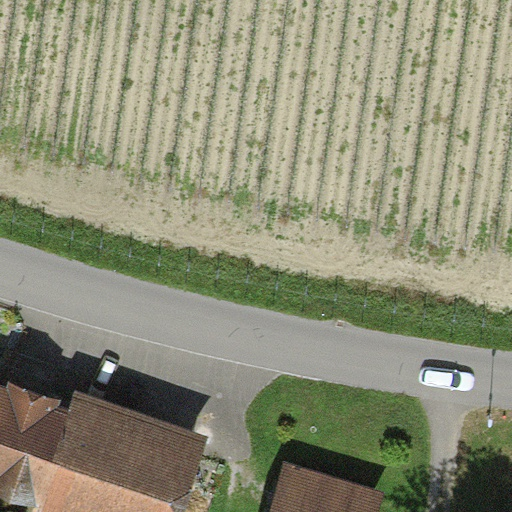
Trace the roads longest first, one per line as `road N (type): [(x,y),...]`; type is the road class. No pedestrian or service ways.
road 1 (unclassified): [(511,383),(264,344),(0,265)]
road 2 (track): [(447,511),(453,379)]
